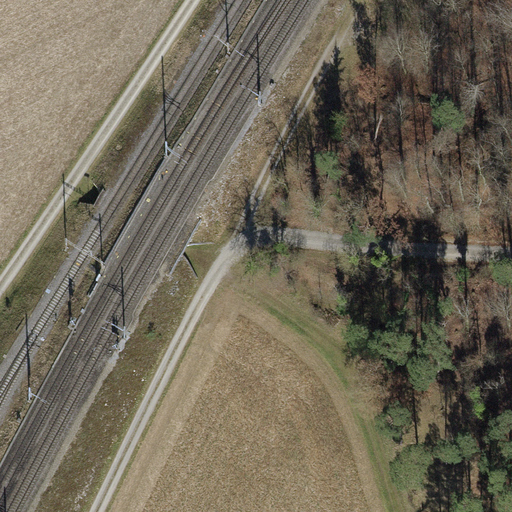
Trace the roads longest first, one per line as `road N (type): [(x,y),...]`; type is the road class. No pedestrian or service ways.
road 1 (track): [(356,0),(96,511)]
road 2 (track): [(0,292),(192,0)]
road 3 (track): [(242,219),(262,234),(511,254)]
